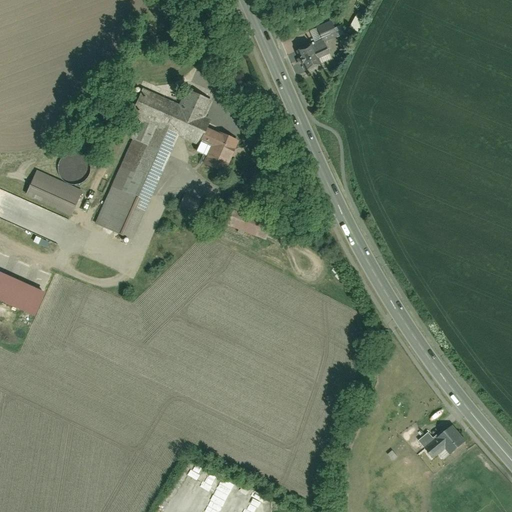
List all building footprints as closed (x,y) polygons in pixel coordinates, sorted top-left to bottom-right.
[(354,18),(348,27),(356,31),(362,22),(354,18)] [(327,22),(306,30),(311,43),(290,51),(298,72),(320,63),(318,58),(325,55),(320,43),(333,38),(327,22)] [(159,82),(97,224),(134,241),(180,137),(208,149),(200,168),(223,178),(240,138),(189,116),(196,99),(159,82)] [(37,170),(26,195),(74,217),(85,192),(37,170)] [(0,219),(33,232),(43,208),(0,190),(0,219)] [(182,195),(175,206),(188,212),(194,201),(182,195)] [(0,277),(0,305),(31,316),(39,291),(0,277)] [(462,444),(448,426),(431,438),(427,432),(417,440),(430,457),(440,449),(445,456),(462,444)] [(185,509),(191,511),(196,511),(202,503),(191,497),(185,509)]
